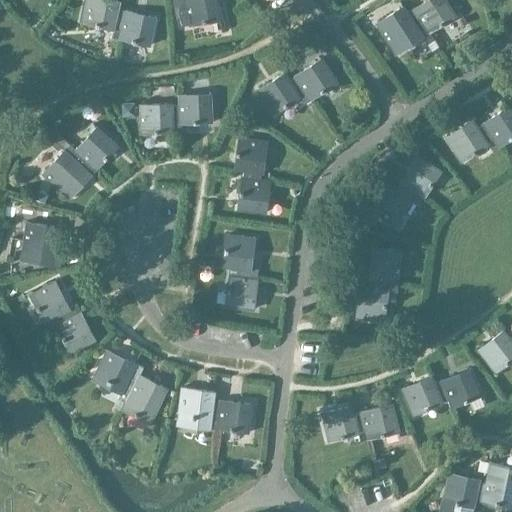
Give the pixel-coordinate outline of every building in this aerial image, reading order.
[(113,28),(121,30),(123,21),(115,19),(117,10),(119,1),(116,0),(87,0),(83,23),(113,30),(113,28)] [(185,0),(187,8),(179,10),(182,26),(190,24),(190,26),(221,20),(216,0),(185,0)] [(414,9),(411,12),(416,19),(421,27),(423,30),(426,35),(430,33),(456,17),(445,0),(425,0),(413,8),(414,9)] [(402,6),(376,22),(397,54),(426,35),(423,30),(421,27),(416,19),(411,12),(408,14),(402,6)] [(123,21),(121,30),(119,39),(149,46),(156,17),(125,10),(125,12),(117,10),(115,19),(123,21)] [(189,50),(199,46),(194,30),(183,34),(189,50)] [(300,84),(305,91),(311,100),(337,83),(321,58),(295,75),(296,76),(289,81),(294,88),(300,84)] [(299,96),(305,91),(300,84),(294,88),(289,81),(284,72),(258,89),(274,114),(300,97),(299,96)] [(179,94),(180,104),(180,113),(172,114),(172,122),(180,122),(181,124),(212,123),(210,93),(179,94)] [(173,132),(172,122),(172,114),(180,113),(180,104),(172,105),(171,103),(141,104),(142,134),(173,132)] [(484,124),(477,128),(482,136),(489,131),(494,138),(499,147),(511,139),(511,110),(509,105),(483,122),(484,124)] [(487,143),(494,138),(489,131),(482,136),(477,128),(472,120),(446,137),(462,162),(488,145),(487,143)] [(69,144),(64,150),(71,156),(77,162),(83,157),(89,163),(97,170),(118,147),(96,127),(75,149),(69,144)] [(251,179),(260,180),(261,172),(264,172),(268,142),(238,138),(234,168),(244,170),(252,171),(251,179)] [(64,150),(43,173),(70,198),(97,170),(89,163),(83,157),(77,162),(71,156),(64,150)] [(408,188),(416,192),(425,198),(441,172),(416,156),(399,182),(401,183),(396,190),(404,194),(408,188)] [(271,181),(260,180),(251,179),(252,171),(244,170),(242,178),(241,177),(237,208),(267,212),(271,181)] [(412,199),(416,192),(408,188),(404,194),(396,190),(388,184),(372,211),(397,227),(414,200),(412,199)] [(6,207),(5,216),(14,218),(16,209),(6,207)] [(63,249),(55,247),(58,226),(27,221),(21,261),(60,268),(63,249)] [(239,276),(248,277),(249,269),(251,269),(255,238),(226,235),(222,265),(231,267),(240,268),(239,276)] [(379,280),(388,281),(398,283),(402,252),(372,248),(368,279),(370,279),(369,287),(378,288),(379,280)] [(258,278),(248,277),(239,276),(240,268),(231,267),(230,275),(229,274),(225,305),(255,309),(258,278)] [(387,289),(388,281),(379,280),(378,288),(369,287),(359,286),(355,316),(385,320),(389,289),(387,289)] [(44,322),(52,318),(60,314),(70,308),(56,281),(29,295),(44,322)] [(56,325),(55,326),(69,353),(96,339),(81,312),(78,305),(70,308),(60,314),(64,321),(56,325)] [(511,342),(508,338),(502,330),(478,349),(496,373),(511,360),(511,342)] [(108,349),(94,376),(124,391),(121,396),(127,399),(130,391),(134,383),(127,380),(135,363),(108,349)] [(130,391),(126,401),(154,414),(167,387),(142,375),(145,368),(135,363),(127,380),(134,383),(130,391)] [(445,389),(449,398),(453,407),(481,395),(470,368),(441,380),(442,381),(435,384),(438,393),(445,389)] [(441,401),(449,398),(445,389),(438,393),(435,384),(431,375),(402,388),(414,415),(442,403),(441,401)] [(211,409),(213,400),(214,390),(183,387),(178,424),(217,429),(219,410),(211,409)] [(219,410),(217,429),(248,433),(252,403),(221,399),(221,401),(213,400),(211,409),(219,410)] [(364,421),(366,430),(369,440),(399,432),(391,403),(361,410),(362,412),(354,414),(356,423),(364,421)] [(358,431),(366,430),(364,421),(356,423),(354,414),(352,405),(322,412),(329,441),(359,434),(358,431)] [(475,498),(474,500),(511,507),(511,466),(491,462),(486,482),(484,491),(477,490),(475,498)] [(449,472),(442,501),(455,504),(452,511),(471,511),(473,508),(474,500),(475,498),(477,490),(484,491),(486,482),(479,481),(479,478),(449,472)]
